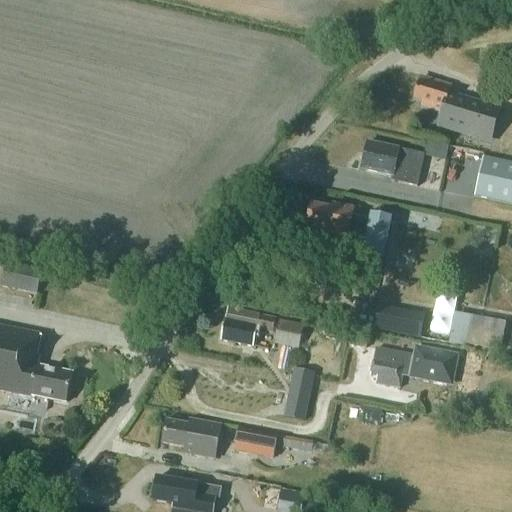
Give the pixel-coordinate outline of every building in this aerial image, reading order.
[(468,126),(476,101),(447,93),(449,87),(420,78),(414,99),(422,101),(421,107),(441,113),(440,118),(468,126)] [(367,143),(361,170),(392,177),(391,182),(417,188),(424,155),(367,143)] [(475,198),(511,205),(511,165),(484,159),(475,198)] [(366,239),(361,263),(382,267),(392,220),(370,216),(370,219),(352,215),(353,210),(333,206),(332,211),(311,207),(308,225),(318,227),(317,232),(347,237),(348,236),(366,239)] [(395,248),(394,267),(416,269),(417,249),(395,248)] [(2,287),(36,294),(41,271),(6,264),(2,287)] [(379,307),(375,331),(422,339),(426,316),(379,307)] [(226,309),(219,341),(250,347),(254,331),(270,334),(273,319),(226,309)] [(471,317),(466,345),(501,352),(506,323),(471,317)] [(277,323),(273,342),(295,347),(299,328),(277,323)] [(0,327),(0,392),(30,399),(31,396),(67,403),(73,374),(36,367),(38,356),(35,355),(39,336),(0,327)] [(368,337),(352,334),(350,347),(366,350),(368,337)] [(416,348),(414,357),(407,356),(407,355),(376,349),(374,361),(373,361),(370,377),(377,378),(376,384),(400,389),(403,373),(410,374),(410,378),(452,387),(458,357),(416,348)] [(284,417),(304,422),(314,374),(294,370),(284,417)] [(192,422),(191,428),(169,424),(165,446),(187,450),(186,456),(218,461),(224,428),(192,422)] [(238,432),(234,454),(250,457),(254,435),(238,432)] [(305,444),(277,439),(275,449),(303,454),(305,444)] [(171,511),(214,511),(216,501),(220,501),(222,489),(197,485),(156,478),(152,502),(172,505),(171,511)] [(281,490),(278,511),(285,511),(302,511),(305,495),(281,490)]
